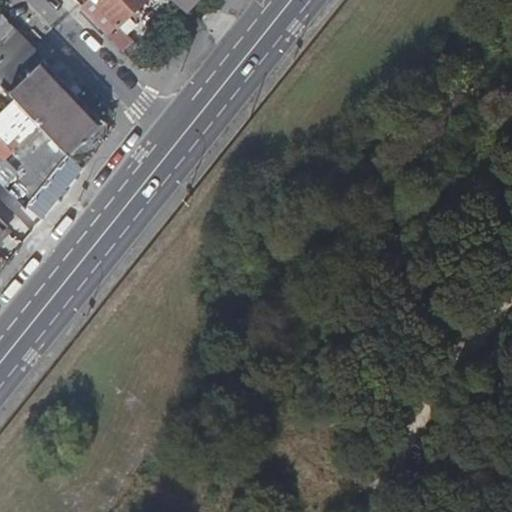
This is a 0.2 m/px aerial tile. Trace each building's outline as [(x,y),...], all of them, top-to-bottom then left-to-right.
[(87,0),(79,8),(106,36),(144,0),(100,0),(98,3),(95,0),(87,0)] [(172,0),(185,11),(195,0),(172,0)] [(0,87),(8,96),(46,61),(7,21),(0,27),(0,26),(0,87)] [(65,155),(79,171),(117,123),(53,55),(46,61),(8,96),(14,103),(28,117),(35,124),(65,155)] [(28,117),(14,103),(2,115),(14,129),(28,117)] [(10,132),(17,140),(35,124),(28,117),(14,129),(10,132)] [(0,182),(22,205),(65,155),(35,124),(17,140),(9,149),(4,145),(0,147),(0,182)]
